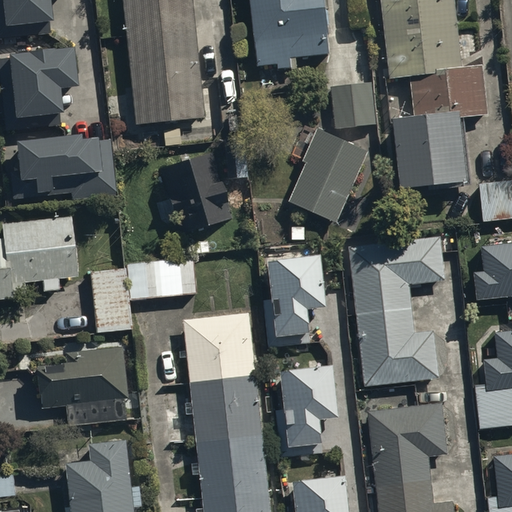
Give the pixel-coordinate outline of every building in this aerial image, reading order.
[(71,5),(70,0),(0,0),(0,42),(53,37),(52,31),(55,31),(53,7),(71,5)] [(123,0),(137,130),(206,122),(193,0),(123,0)] [(327,0),(252,0),(260,72),(293,69),(293,64),(334,59),(327,0)] [(382,0),(392,84),(413,82),(418,126),(397,128),(405,200),(473,192),(465,124),(491,121),(485,71),(464,73),(455,0),(382,0)] [(0,71),(7,135),(66,129),(62,98),(81,96),(76,57),(0,65),(0,71)] [(331,83),(335,125),(375,121),(371,79),(331,83)] [(289,197),(336,218),(367,147),(316,124),(302,157),(306,158),(289,197)] [(245,133),(225,134),(227,175),(247,174),(245,133)] [(72,198),(73,204),(118,199),(112,143),(19,153),(22,175),(12,176),(15,204),(72,198)] [(214,152),(160,169),(181,238),(235,222),(214,152)] [(511,175),(477,180),(482,218),(511,214),(511,175)] [(0,304),(28,302),(26,288),(80,282),(73,221),(4,229),(5,243),(0,243),(0,304)] [(409,280),(444,276),(439,232),(348,242),(364,382),(439,374),(433,326),(415,328),(409,280)] [(511,238),(481,242),(483,267),(472,268),(475,296),(511,291),(511,238)] [(309,338),(305,300),(326,298),(320,246),(267,252),(272,296),(262,297),(267,343),(309,338)] [(128,296),(194,290),(191,255),(125,261),(128,296)] [(89,271),(95,329),(130,326),(125,267),(89,271)] [(183,315),(204,511),(270,511),(248,308),(183,315)] [(511,326),(495,328),(497,355),(483,356),(486,383),(475,384),(479,425),(511,421),(511,326)] [(121,342),(64,349),(65,356),(35,359),(40,404),(64,401),(67,422),(125,415),(122,395),(127,394),(122,349),(121,342)] [(321,449),(317,412),(337,409),(332,357),(279,362),(284,406),(275,407),(281,454),(321,449)] [(429,453),(447,451),(442,400),(368,408),(379,511),(454,511),(453,497),(434,499),(429,453)] [(69,511),(132,511),(124,434),(86,439),(88,456),(63,458),(69,511)] [(511,511),(511,450),(493,453),(498,494),(487,495),(489,511),(511,511)] [(292,473),(296,511),(348,511),(344,467),(292,473)] [(0,494),(14,493),(12,470),(0,471),(0,494)]
